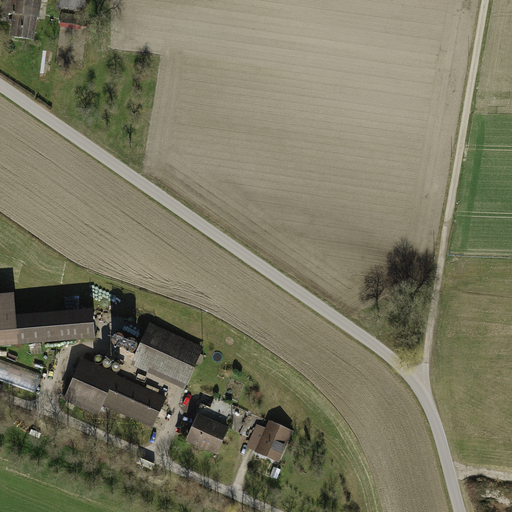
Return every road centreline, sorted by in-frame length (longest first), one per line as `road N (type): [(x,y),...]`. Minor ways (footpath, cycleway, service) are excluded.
road 1 (residential): [(0,84),(405,370),(425,393),(460,511)]
road 2 (track): [(485,0),(425,393)]
road 3 (track): [(0,394),(273,511)]
road 4 (unknown): [(44,409),(86,359),(174,390),(183,407),(160,461)]
